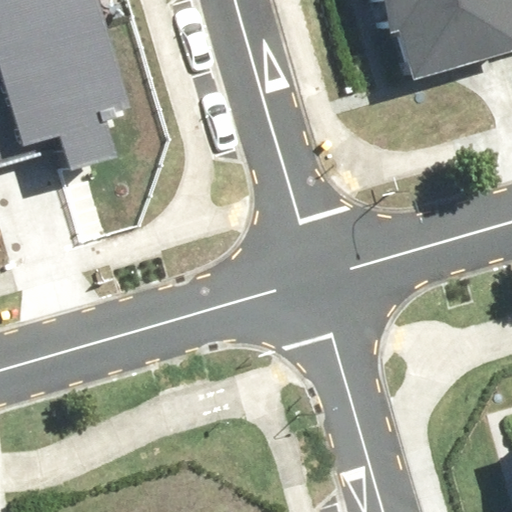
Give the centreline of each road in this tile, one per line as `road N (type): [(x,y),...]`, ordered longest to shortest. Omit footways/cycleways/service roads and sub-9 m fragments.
road 1 (residential): [(0,364),(307,276)]
road 2 (residential): [(231,0),(307,276)]
road 3 (residential): [(375,511),(307,276)]
road 4 (residential): [(307,276),(511,216)]
